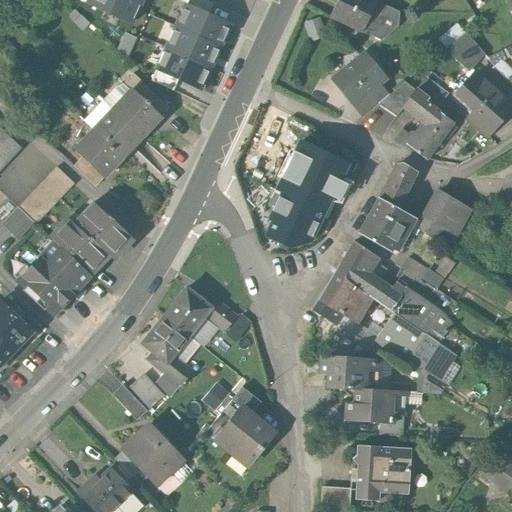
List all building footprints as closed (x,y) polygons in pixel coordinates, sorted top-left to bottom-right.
[(143,2),(139,0),(92,0),(90,5),(133,25),(143,2)] [(234,16),(199,0),(189,0),(179,21),(222,41),(234,16)] [(380,5),(368,0),(342,0),(333,20),(383,44),(398,28),(399,16),(379,7),(380,5)] [(222,41),(179,21),(168,45),(211,65),(222,41)] [(320,21),(306,27),(312,42),(326,36),(320,21)] [(449,52),(466,37),(457,27),(440,42),(449,52)] [(476,72),(486,59),(466,37),(449,52),(446,54),(472,78),(476,72)] [(211,65),(168,45),(156,70),(177,80),(199,90),(211,65)] [(511,49),(491,60),(511,85),(511,66),(509,70),(503,63),(511,58),(511,49)] [(386,82),(363,55),(332,81),(354,109),(377,90),(386,82)] [(177,80),(156,70),(151,80),(172,91),(177,80)] [(511,114),(511,102),(476,72),(472,78),(456,98),(474,116),(467,123),(488,142),(511,114)] [(431,161),(456,127),(437,113),(448,97),(426,80),(418,92),(403,112),(423,126),(409,146),(431,161)] [(378,108),(396,119),(403,112),(418,92),(406,84),(387,100),(378,108)] [(387,100),(377,90),(354,109),(363,120),(378,108),(387,100)] [(163,124),(129,92),(110,111),(145,144),(163,124)] [(378,108),(363,120),(356,126),(392,145),(409,126),(396,119),(378,108)] [(145,144),(110,111),(91,131),(126,164),(145,144)] [(126,164),(91,131),(72,151),(81,160),(105,181),(107,183),(126,164)] [(0,174),(22,153),(0,132),(0,174)] [(302,150),(281,190),(324,212),(345,173),(302,150)] [(105,181),(81,160),(74,168),(97,189),(105,181)] [(421,177),(398,166),(379,203),(401,215),(421,177)] [(72,190),(55,174),(5,227),(22,243),(72,190)] [(324,212),(281,190),(267,216),(275,220),(267,238),(289,249),(309,240),(324,212)] [(470,213),(439,197),(421,231),(452,248),(470,213)] [(401,215),(379,203),(359,239),(398,259),(417,224),(401,215)] [(131,244),(92,206),(55,245),(94,283),(131,244)] [(94,283),(55,245),(17,284),(57,322),(94,283)] [(372,303),(392,315),(408,290),(399,283),(393,292),(372,278),(380,265),(354,250),(335,281),(372,303)] [(455,265),(444,258),(434,274),(445,281),(455,265)] [(355,331),(372,303),(335,281),(318,309),(355,331)] [(408,290),(392,315),(372,346),(445,393),(464,362),(437,345),(450,324),(441,313),(408,290)] [(164,320),(190,341),(208,320),(213,313),(209,310),(187,292),(164,320)] [(213,313),(208,320),(228,335),(239,320),(215,301),(209,310),(213,313)] [(0,372),(33,338),(1,307),(0,308),(0,372)] [(190,341),(164,320),(143,347),(154,357),(169,369),(174,363),(190,341)] [(248,326),(239,320),(228,335),(236,341),(248,326)] [(169,369),(154,357),(148,364),(165,378),(178,389),(189,375),(174,363),(169,369)] [(345,396),(363,397),(391,399),(392,374),(374,363),(330,362),(327,363),(325,365),(324,369),(326,372),(328,373),(331,373),(330,383),(345,384),(345,396)] [(178,389),(165,378),(154,389),(167,401),(178,389)] [(154,414),(167,401),(154,389),(145,380),(132,394),(149,410),(154,414)] [(138,422),(149,410),(132,394),(126,388),(114,401),(138,422)] [(239,410),(251,420),(260,408),(241,393),(232,405),(239,410)] [(391,399),(363,397),(362,429),(378,429),(388,430),(388,423),(404,424),(412,424),(413,400),(391,399)] [(251,420),(239,410),(212,444),(245,471),(272,437),(251,420)] [(388,430),(378,429),(377,440),(403,441),(404,424),(388,423),(388,430)] [(185,466),(148,428),(123,453),(160,490),(185,466)] [(511,448),(507,445),(485,474),(511,493),(511,448)] [(413,453),(357,451),(356,460),(352,463),(356,469),(355,489),(354,506),(359,507),(378,507),(379,498),(411,500),(413,453)] [(126,511),(143,496),(119,471),(93,497),(107,511),(126,511)] [(354,506),(355,489),(320,486),(318,511),(358,511),(359,507),(354,506)]
